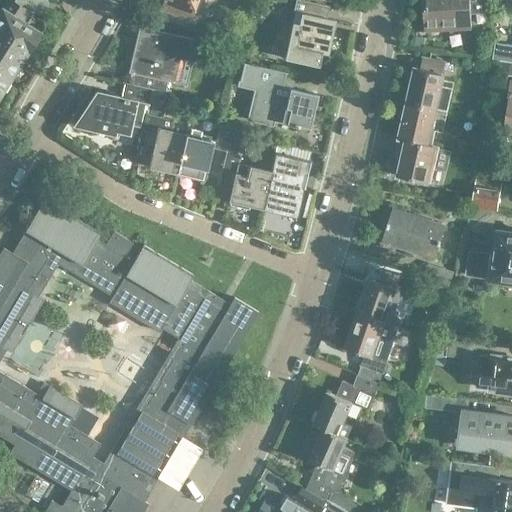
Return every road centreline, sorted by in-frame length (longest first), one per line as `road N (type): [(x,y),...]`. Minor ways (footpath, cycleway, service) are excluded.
road 1 (residential): [(317,274),(157,214),(20,145)]
road 2 (residential): [(317,274),(386,0)]
road 3 (residential): [(217,511),(262,427),(317,274)]
road 4 (residential): [(20,145),(108,0)]
